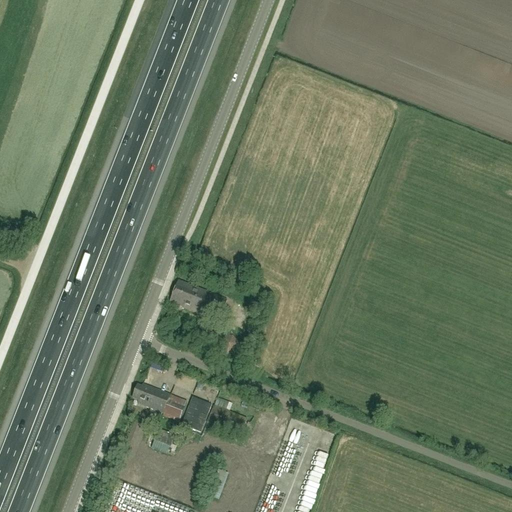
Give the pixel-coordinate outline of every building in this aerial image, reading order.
[(219,322),(227,301),(179,282),(170,303),(219,322)] [(239,344),(232,336),(232,332),(226,333),(227,337),(222,338),(219,347),(226,354),(236,353),(239,344)] [(163,414),(170,396),(143,385),(142,388),(138,386),(133,399),(138,402),(137,404),(163,414)] [(180,423),(187,403),(170,396),(163,414),(163,416),(180,423)] [(229,396),(224,408),(239,414),(243,402),(229,396)] [(193,398),(182,426),(201,434),(212,406),(193,398)] [(240,436),(247,420),(246,420),(246,421),(214,408),(214,407),(207,423),(208,423),(240,436)] [(159,429),(155,441),(170,447),(174,436),(159,429)]
